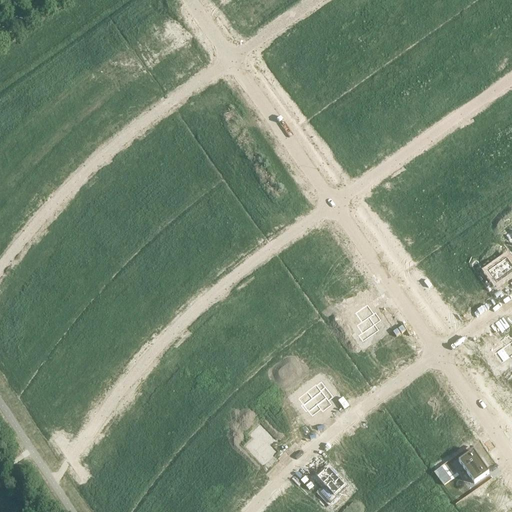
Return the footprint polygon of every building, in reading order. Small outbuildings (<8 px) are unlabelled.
[(492,49),(473,62),(481,73),(489,68),(490,68),(489,67),(493,65),(493,66),(494,65),(501,60),(496,53),(501,50),(494,40),(489,44),(492,49)] [(83,115),(79,119),(90,133),(95,129),(97,131),(105,125),(108,128),(114,123),(114,122),(121,116),(102,94),(80,112),(83,115)] [(381,117),(370,124),(378,135),(380,134),(386,141),(395,134),(398,131),(399,132),(401,130),(399,128),(404,125),(401,120),(406,117),(396,103),(380,114),(381,117)] [(456,152),(446,159),(458,177),(468,170),(470,173),(487,161),(478,147),(472,151),(469,146),(463,150),(461,148),(460,149),(456,152)] [(270,201),(267,203),(282,224),(283,224),(282,223),(288,219),(289,219),(289,218),(302,209),(296,200),(294,201),(291,197),(291,196),(290,196),(287,191),(287,190),(271,201),(270,201)] [(242,225),(222,240),(233,254),(240,249),(241,250),(248,245),(247,244),(253,238),(248,231),(253,227),(243,215),(237,219),(242,225)] [(196,253),(189,258),(203,275),(209,271),(210,272),(212,271),(213,271),(212,270),(215,268),(216,268),(218,266),(216,264),(222,260),(208,243),(201,249),(197,243),(191,248),(196,253)] [(461,257),(435,275),(461,311),(470,304),(469,303),(475,298),(476,300),(486,293),(461,257)] [(511,266),(507,259),(487,273),(496,285),(503,281),(503,280),(506,279),(506,278),(511,274),(511,266)] [(167,274),(157,284),(174,301),(192,283),(170,260),(161,269),(167,274)] [(281,272),(258,289),(266,299),(262,302),(270,314),(278,308),(272,301),(291,286),(281,272)] [(334,284),(330,286),(344,306),(359,295),(353,287),(352,287),(346,278),(344,279),(340,273),(331,279),(334,284)] [(249,298),(227,315),(238,329),(257,314),(265,324),(271,319),(262,308),(259,311),(249,298)] [(367,305),(355,313),(361,322),(356,326),(362,333),(358,336),(362,342),(379,331),(375,325),(381,321),(375,313),(373,314),(367,305)] [(211,330),(198,342),(216,360),(223,353),(229,359),(239,350),(222,332),(223,334),(220,338),(218,336),(217,337),(211,330)] [(386,335),(371,346),(377,353),(381,350),(395,369),(408,360),(401,351),(402,351),(401,350),(398,347),(399,346),(398,346),(394,340),(391,342),(386,335)] [(502,344),(492,351),(501,364),(510,357),(511,359),(511,339),(511,337),(510,338),(508,336),(500,341),(502,344)] [(78,365),(72,373),(78,378),(94,391),(100,383),(105,377),(111,369),(109,368),(114,362),(94,346),(89,352),(95,357),(84,370),(78,365)] [(181,360),(171,371),(188,387),(198,377),(202,382),(209,375),(196,362),(190,369),(181,360)] [(331,377),(323,383),(332,394),(336,391),(342,398),(350,392),(351,394),(361,386),(349,371),(335,383),(331,377)] [(63,393),(46,417),(47,418),(46,420),(54,426),(55,424),(62,429),(68,420),(70,422),(76,414),(73,412),(79,404),(68,396),(75,386),(63,378),(56,389),(63,393)] [(306,392),(298,399),(302,405),(301,406),(306,412),(307,411),(312,417),(321,410),(322,412),(325,411),(326,410),(329,408),(330,407),(332,405),(329,401),(333,398),(321,382),(316,385),(306,392)] [(150,400),(144,406),(152,413),(148,417),(160,427),(166,420),(159,414),(174,396),(162,386),(156,392),(155,391),(148,398),(150,400)] [(425,388),(413,396),(423,411),(417,415),(425,426),(442,414),(437,407),(438,406),(425,388)] [(282,412),(270,421),(286,440),(293,433),(295,435),(300,431),(298,429),(302,425),(300,423),(305,419),(286,397),(276,405),(282,412)] [(118,438),(118,439),(119,440),(119,439),(131,449),(136,442),(140,446),(146,439),(141,435),(145,429),(150,423),(139,415),(134,421),(133,420),(132,419),(132,420),(127,427),(123,432),(119,438),(118,438)] [(375,436),(366,443),(378,458),(388,451),(386,449),(397,441),(384,423),(383,424),(382,424),(379,427),(378,428),(377,429),(377,430),(373,434),(375,436)] [(254,438),(246,446),(263,464),(267,461),(272,456),(276,452),(270,446),(275,441),(260,425),(250,434),(254,438)] [(345,454),(338,459),(351,475),(368,460),(372,465),(377,461),(365,446),(361,450),(356,444),(350,450),(349,451),(346,453),(345,454)] [(473,452),(458,462),(474,484),(489,474),(473,452)] [(184,453),(180,457),(189,465),(193,461),(184,453)] [(233,456),(215,476),(223,483),(230,475),(233,478),(238,483),(238,482),(244,488),(255,476),(233,456)] [(324,472),(316,479),(326,489),(320,494),(331,505),(336,500),(334,497),(345,487),(336,477),(337,476),(332,470),(330,471),(329,469),(325,473),(324,472)] [(441,469),(434,473),(439,480),(446,475),(441,469)] [(190,477),(181,488),(209,511),(219,511),(220,511),(221,511),(217,508),(221,504),(223,505),(224,504),(223,504),(228,498),(199,472),(194,478),(191,476),(190,477)] [(494,485),(476,498),(481,505),(477,508),(479,511),(504,511),(510,508),(504,499),(506,498),(501,491),(499,493),(494,485)] [(292,503),(286,509),(288,511),(311,511),(316,508),(320,511),(325,507),(311,494),(307,498),(302,493),(296,499),(295,500),(293,503),(292,502),(292,503)]
